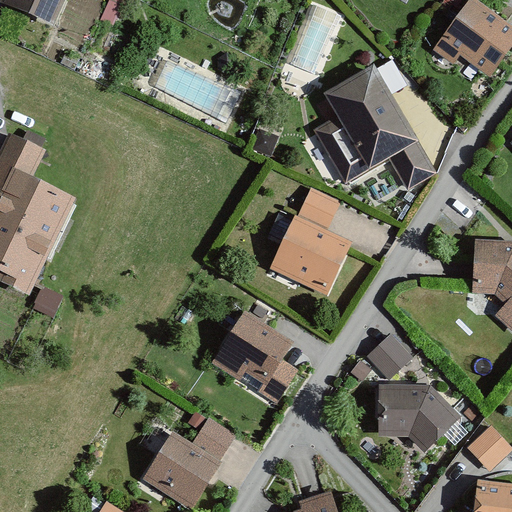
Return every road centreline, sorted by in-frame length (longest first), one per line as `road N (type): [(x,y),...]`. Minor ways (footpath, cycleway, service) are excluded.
road 1 (residential): [(301,420),(511,96)]
road 2 (residential): [(301,420),(385,511)]
